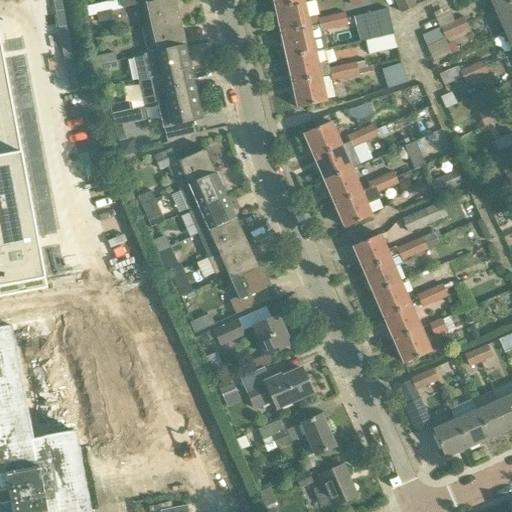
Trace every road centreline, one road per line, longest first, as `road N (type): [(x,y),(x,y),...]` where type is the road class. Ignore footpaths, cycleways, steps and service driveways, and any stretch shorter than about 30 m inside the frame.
road 1 (residential): [(222,0),(264,155),(418,510)]
road 2 (unknown): [(226,511),(9,53)]
